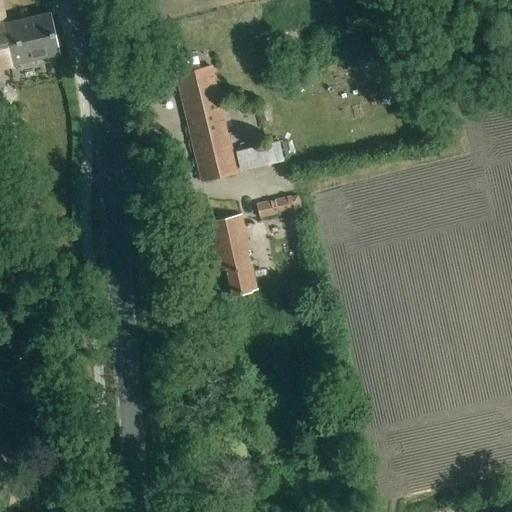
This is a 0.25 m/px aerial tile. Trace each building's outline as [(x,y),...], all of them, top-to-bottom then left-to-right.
[(13,65),(58,55),(48,14),(5,24),(0,3),(0,68),(13,66),(13,65)] [(239,29),(257,25),(254,11),(236,15),(239,29)] [(197,184),(232,175),(206,69),(171,78),(197,184)] [(284,162),(279,142),(233,154),(238,173),(284,162)] [(295,197),(254,206),(257,220),(286,214),(288,225),(300,222),(295,197)] [(231,296),(256,289),(250,263),(247,252),(249,251),(241,215),(206,223),(217,272),(226,270),(231,296)]
